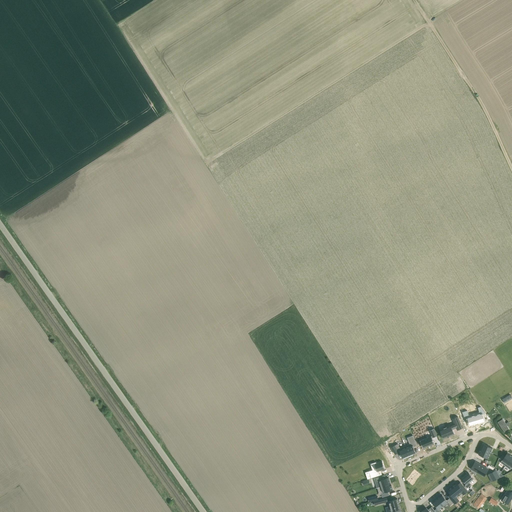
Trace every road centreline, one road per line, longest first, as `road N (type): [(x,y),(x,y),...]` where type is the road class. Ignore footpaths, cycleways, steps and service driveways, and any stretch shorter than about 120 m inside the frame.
road 1 (tertiary): [(204,511),(0,222)]
road 2 (track): [(414,0),(485,110),(511,169)]
